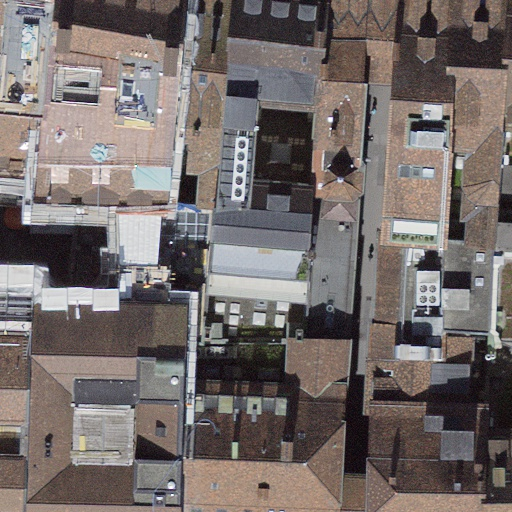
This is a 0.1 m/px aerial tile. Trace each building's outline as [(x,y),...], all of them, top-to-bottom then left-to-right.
[(0,0),(0,511),(178,511),(184,337),(202,337),(215,204),(161,200),(183,0),(0,0)] [(183,0),(161,200),(215,204),(233,0),(183,0)] [(311,203),(326,0),(233,0),(215,204),(202,337),(303,337),(311,203)] [(345,338),(365,76),(379,78),(394,79),(397,79),(402,0),(326,0),(311,203),(303,337),(345,338)] [(445,234),(458,0),(402,0),(397,79),(394,79),(384,227),(377,356),(443,357),(444,332),(445,234)] [(444,332),(488,334),(493,240),(500,146),(507,0),(458,0),(445,234),(444,332)] [(511,511),(511,0),(507,0),(500,146),(493,240),(488,334),(484,415),(482,511),(511,511)] [(484,415),(488,334),(444,332),(443,357),(377,356),(376,384),(374,412),(484,415)] [(184,337),(178,511),(371,511),(373,471),(337,470),(339,441),(345,338),(303,337),(202,337),(184,337)] [(482,511),(484,415),(374,412),(373,442),(373,471),(371,511),(482,511)]
